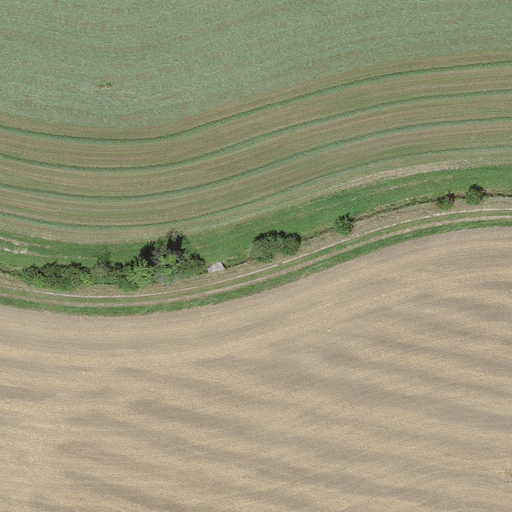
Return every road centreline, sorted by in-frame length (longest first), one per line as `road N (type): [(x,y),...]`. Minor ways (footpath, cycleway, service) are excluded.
road 1 (track): [(511,212),(394,229),(217,286)]
road 2 (track): [(217,286),(160,299),(91,300),(0,288)]
